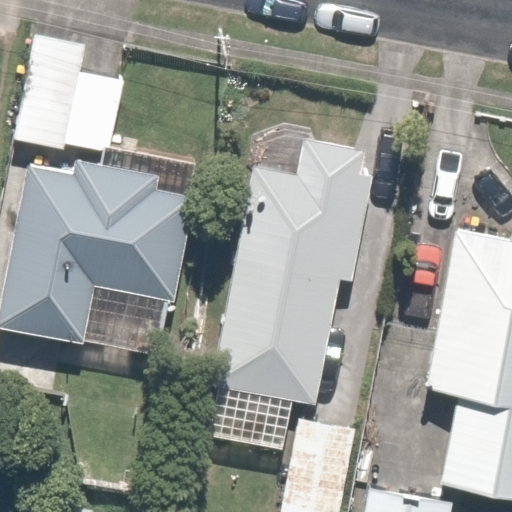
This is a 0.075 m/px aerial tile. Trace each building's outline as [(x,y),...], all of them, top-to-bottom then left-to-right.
[(79,60),(8,58),(6,163),(108,165),(110,82),(79,81),(79,60)] [(313,416),(346,149),(279,141),(275,176),(226,170),(191,455),(276,465),(282,413),(313,416)] [(0,174),(0,343),(171,365),(184,181),(0,174)] [(511,511),(511,253),(440,245),(420,414),(438,417),(426,511),(511,511)] [(321,511),(328,447),(285,443),(278,511),(321,511)]
